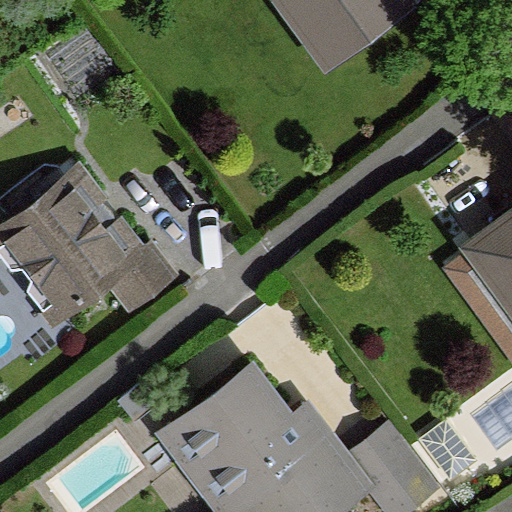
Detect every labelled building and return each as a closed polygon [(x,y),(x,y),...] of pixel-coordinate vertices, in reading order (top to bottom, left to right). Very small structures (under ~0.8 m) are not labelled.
[(289,0),(314,34),(351,6),(368,28),(407,0),(406,0),(289,0)] [(511,95),(511,96),(494,110),(511,133),(511,95)] [(130,259),(66,176),(4,223),(70,305),(109,277),(130,259)] [(511,214),(474,242),(511,293),(511,214)] [(152,241),(130,259),(109,277),(132,305),(177,272),(152,241)] [(252,367),(184,417),(243,498),(255,491),(270,511),(324,511),(366,482),(329,430),(310,442),(252,367)] [(479,457),(449,416),(424,438),(453,477),(479,457)] [(398,511),(437,484),(400,434),(359,464),(393,511),(398,511)]
